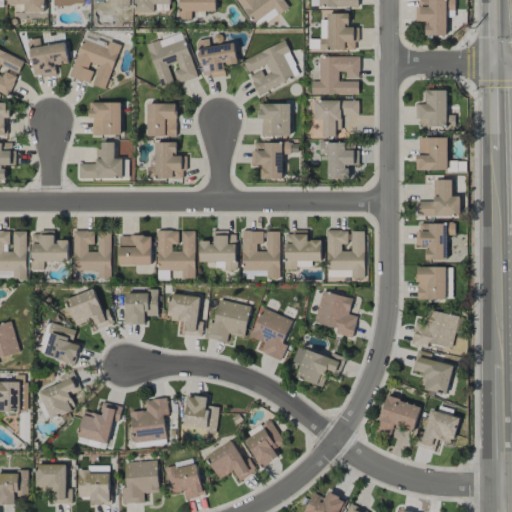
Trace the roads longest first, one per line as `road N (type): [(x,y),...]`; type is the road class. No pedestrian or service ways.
road 1 (residential): [(336,440),(361,403),(386,319),(389,0)]
road 2 (residential): [(127,364),(242,376),(386,472),(455,488),(501,488)]
road 3 (residential): [(0,201),(388,203)]
road 4 (secondary): [(500,236),(501,364)]
